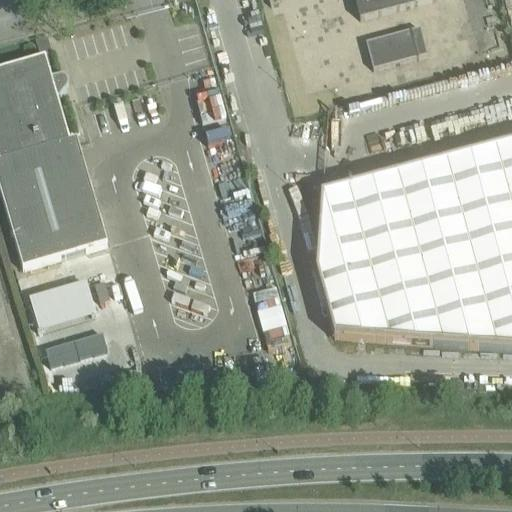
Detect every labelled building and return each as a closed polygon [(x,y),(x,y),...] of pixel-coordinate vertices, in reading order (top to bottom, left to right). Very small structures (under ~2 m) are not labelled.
[(281,7),(278,0),(267,0),(270,10),(281,7)] [(436,4),(435,0),(354,0),(360,23),(436,4)] [(373,74),(435,58),(428,31),(366,47),(373,74)] [(107,250),(78,149),(76,144),(70,146),(58,105),(67,93),(68,92),(68,90),(69,89),(69,88),(68,86),(68,85),(67,84),(66,83),(65,82),(64,81),(62,81),(61,81),(59,81),(52,83),(45,62),(0,75),(0,196),(23,274),(107,250)] [(511,152),(321,206),(313,277),(335,347),(511,354),(511,152)] [(57,291),(24,301),(37,350),(70,340),(57,291)] [(7,309),(0,308),(0,324),(5,342),(15,339),(7,309)]
